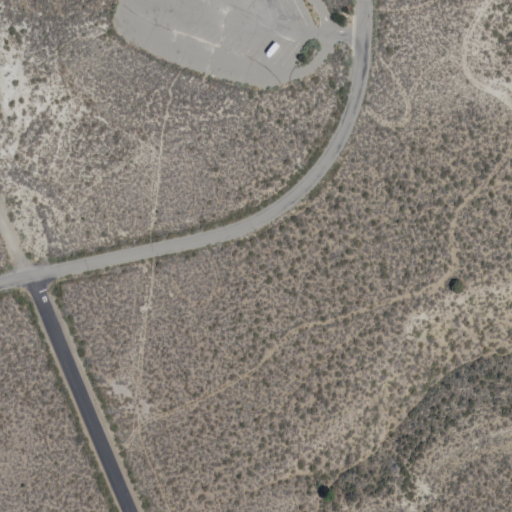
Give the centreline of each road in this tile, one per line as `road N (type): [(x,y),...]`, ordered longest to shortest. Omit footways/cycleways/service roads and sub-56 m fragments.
road 1 (residential): [(0,284),(269,213),(305,183),(342,125),(361,36)]
road 2 (residential): [(28,278),(124,511)]
